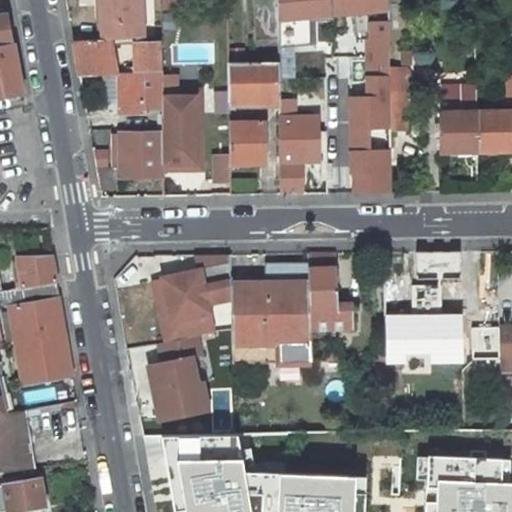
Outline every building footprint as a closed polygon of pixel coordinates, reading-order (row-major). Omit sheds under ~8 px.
[(143,37),(141,0),(100,0),(102,39),(108,39),(136,38),(143,37)] [(278,41),(277,0),(252,0),(254,42),(278,41)] [(389,69),(389,10),(388,0),(277,0),(278,41),(279,47),(368,39),(368,97),(350,97),(351,194),(390,193),(390,131),(389,91),(389,69)] [(0,45),(11,43),(6,14),(0,15),(0,45)] [(160,69),(159,43),(143,43),(143,37),(136,38),(137,70),(160,69)] [(114,74),(108,39),(102,39),(73,41),(79,77),(104,76),(114,75),(114,74)] [(0,87),(20,84),(12,43),(11,43),(0,45),(0,87)] [(319,131),(319,116),(295,116),(295,98),(282,99),(282,94),(301,94),(301,89),(331,89),(331,72),(319,72),(319,61),(279,60),(279,62),(280,104),(278,104),(279,163),(280,195),(306,195),(306,185),(302,185),(302,162),(326,161),(326,131),(319,131)] [(280,104),(279,62),(228,63),(229,104),(278,104),(280,104)] [(411,90),(411,76),(407,69),(389,69),(389,91),(407,90),(411,90)] [(163,72),(117,74),(118,110),(162,108),(163,98),(163,91),(163,72)] [(105,111),(118,110),(117,74),(114,74),(114,75),(104,76),(105,111)] [(0,98),(22,95),(20,84),(0,87),(0,98)] [(164,163),(164,170),(202,169),(200,90),(163,91),(163,98),(195,98),(196,162),(164,163)] [(390,131),(407,131),(407,90),(389,91),(390,131)] [(476,113),(476,90),(441,91),(442,114),(476,113)] [(195,98),(163,98),(162,108),(161,119),(161,133),(162,163),(164,163),(196,162),(195,98)] [(511,112),(476,113),(476,150),(511,149),(511,112)] [(476,150),(476,113),(442,114),(440,114),(440,151),(476,150)] [(229,164),(264,164),(263,123),(229,123),(229,155),(229,164)] [(162,163),(161,133),(119,132),(119,133),(120,168),(120,178),(164,177),(164,170),(164,163),(162,163)] [(111,168),(120,168),(119,133),(111,133),(111,168)] [(96,168),(106,167),(107,150),(93,151),(96,168)] [(229,155),(213,156),(213,183),(229,183),(229,164),(229,155)] [(195,184),(194,170),(170,171),(171,186),(195,184)] [(230,177),(230,191),(254,191),(254,177),(230,177)] [(441,280),(459,280),(459,251),(440,252),(441,280)] [(351,304),(335,305),(334,253),(308,253),(308,264),(310,329),(351,328),(351,304)] [(231,284),(230,254),(197,255),(200,271),(162,278),(163,281),(174,342),(198,337),(231,331),(231,284)] [(22,289),(55,283),(51,256),(17,257),(21,279),(22,289)] [(265,284),(231,284),(231,331),(232,364),(310,363),(310,329),(308,264),(265,264),(265,284)] [(0,291),(8,290),(7,281),(4,266),(0,266),(0,291)] [(22,289),(21,279),(7,281),(8,290),(22,289)] [(174,342),(163,281),(153,282),(164,343),(174,342)] [(14,339),(64,331),(55,283),(22,289),(8,290),(0,291),(0,300),(0,303),(8,309),(9,310),(14,339)] [(7,340),(14,339),(9,310),(1,312),(7,340)] [(461,317),(385,317),(385,362),(404,361),(403,352),(429,351),(429,361),(462,361),(462,359),(462,334),(461,317)] [(500,371),(511,371),(511,327),(499,327),(500,371)] [(22,383),(71,374),(64,331),(14,339),(22,383)] [(462,359),(498,358),(498,333),(462,334),(462,359)] [(157,344),(161,363),(147,366),(157,420),(207,412),(202,384),(197,385),(192,359),(202,357),(198,337),(174,342),(164,343),(157,344)] [(353,362),(353,371),(366,371),(366,362),(353,362)] [(0,472),(33,468),(24,411),(6,414),(0,415),(0,472)] [(236,436),(162,436),(173,511),(363,511),(366,477),(355,477),(269,472),(244,470),(236,436)] [(501,459),(429,456),(423,511),(511,511),(511,482),(501,482),(501,459)] [(43,506),(39,479),(3,485),(7,511),(43,506)]
